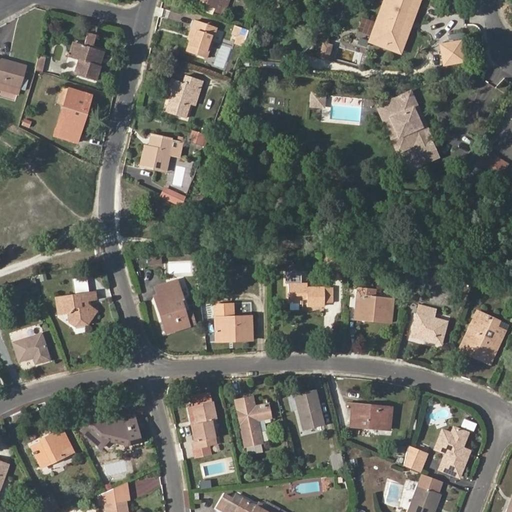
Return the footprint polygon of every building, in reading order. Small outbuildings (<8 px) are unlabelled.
[(214,11),(225,15),(230,0),(218,0),(216,7),(214,11)] [(415,0),(379,0),(363,42),(395,54),(415,0)] [(187,51),(205,58),(216,28),(194,20),(188,39),(190,40),(187,51)] [(234,25),(231,35),(236,36),(245,40),(249,30),(234,25)] [(100,66),(95,64),(99,50),(92,48),(96,34),(88,33),(84,45),(72,42),(67,55),(71,57),(67,71),(96,79),(100,66)] [(233,45),(242,48),(245,42),(245,40),(236,36),(233,45)] [(324,40),(319,57),(330,60),(335,43),(324,40)] [(462,46),(445,51),(450,68),(467,63),(462,46)] [(100,66),(104,52),(99,50),(95,64),(100,66)] [(35,69),(42,71),(46,57),(39,54),(35,69)] [(0,90),(17,96),(26,65),(0,58),(0,90)] [(320,61),(312,61),(311,76),(318,77),(320,61)] [(166,110),(186,116),(195,85),(201,87),(203,80),(185,74),(183,81),(176,79),(166,110)] [(54,135),(76,141),(87,107),(84,106),(88,93),(62,86),(57,101),(64,103),(54,135)] [(326,108),(327,90),(312,89),(311,107),(326,108)] [(386,113),(403,106),(402,103),(370,117),(389,162),(397,159),(382,124),(390,121),(386,113)] [(386,113),(390,121),(382,124),(397,159),(410,153),(412,160),(408,161),(415,176),(431,169),(403,106),(386,113)] [(190,142),(199,144),(203,132),(193,130),(190,142)] [(170,155),(180,158),(184,141),(151,134),(149,144),(148,149),(143,148),(140,164),(166,170),(170,155)] [(484,147),(475,165),(501,180),(511,162),(484,147)] [(415,176),(408,161),(397,166),(403,181),(415,176)] [(335,265),(334,257),(324,257),(324,265),(335,265)] [(86,278),(77,279),(79,293),(88,292),(86,278)] [(183,299),(177,280),(155,287),(158,294),(164,313),(160,314),(166,332),(195,323),(191,310),(185,312),(181,299),(183,299)] [(307,286),(307,282),(288,282),(289,302),(307,303),(307,306),(325,306),(325,302),(333,302),(333,287),(326,287),(324,286),(307,286)] [(375,296),(376,290),(358,288),(355,314),(369,316),(369,320),(391,322),(393,298),(375,296)] [(88,292),(79,293),(58,297),(60,306),(65,305),(66,314),(71,314),(73,322),(79,326),(89,324),(93,320),(90,304),(87,305),(86,301),(99,299),(97,290),(88,292)] [(160,314),(164,313),(158,294),(154,295),(160,314)] [(93,320),(100,311),(91,304),(90,304),(93,320)] [(234,316),(233,304),(215,305),(216,336),(235,335),(235,340),(252,340),(252,316),(234,316)] [(434,317),(436,310),(419,305),(411,335),(440,344),(447,321),(434,317)] [(499,329),(501,323),(478,313),(462,349),(489,361),(503,331),(499,329)] [(49,360),(42,335),(14,343),(19,362),(34,358),(36,363),(49,360)] [(317,388),(293,393),(297,409),(300,408),(297,396),(317,392),(317,388)] [(326,425),(317,392),(297,396),(300,408),(297,409),(303,430),(326,425)] [(243,398),(244,403),(237,405),(246,446),(263,442),(258,421),(271,417),(268,403),(256,406),(252,395),(243,398)] [(215,420),(213,401),(193,405),(197,423),(193,424),(196,441),(193,441),(195,449),(209,446),(208,440),(214,439),(211,420),(215,420)] [(370,408),(370,405),(353,404),(351,426),(386,430),(388,410),(370,408)] [(111,410),(106,407),(97,418),(95,416),(81,431),(100,447),(108,443),(116,437),(121,446),(139,440),(131,413),(121,416),(111,419),(111,410)] [(121,416),(111,410),(111,419),(121,416)] [(40,442),(40,444),(33,448),(43,468),(73,453),(62,431),(40,442)] [(438,463),(442,465),(439,471),(459,478),(468,454),(465,453),(467,449),(470,449),(473,440),(454,433),(451,442),(441,438),(435,455),(440,457),(438,463)] [(108,443),(121,446),(116,437),(108,443)] [(196,456),(210,453),(209,446),(195,449),(196,456)] [(404,466),(419,472),(427,454),(408,446),(404,466)] [(343,467),(340,455),(330,457),(333,469),(343,467)] [(347,471),(360,468),(356,459),(345,462),(347,471)] [(0,462),(0,491),(9,465),(0,462)] [(431,504),(436,492),(441,481),(423,474),(408,511),(433,511),(435,506),(431,504)] [(199,485),(197,478),(190,480),(192,487),(199,485)] [(127,511),(126,500),(124,484),(104,493),(106,504),(107,511),(127,511)] [(435,506),(440,493),(436,492),(431,504),(435,506)] [(224,494),(216,508),(223,511),(226,511),(227,511),(230,511),(269,511),(257,505),(237,493),(233,500),(224,494)] [(53,511),(60,508),(53,494),(45,498),(53,511)] [(48,511),(52,511),(53,511),(45,498),(42,499),(48,511)] [(269,511),(279,511),(281,509),(267,501),(265,504),(259,501),(257,505),(269,511)]
